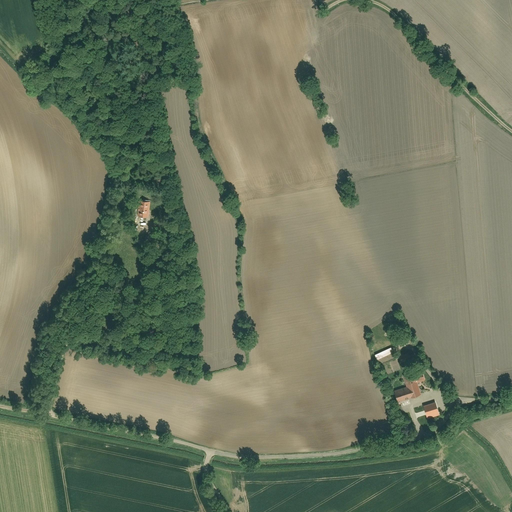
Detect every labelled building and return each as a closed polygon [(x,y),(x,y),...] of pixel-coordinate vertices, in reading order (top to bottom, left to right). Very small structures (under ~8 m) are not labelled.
[(148,217),(150,202),(139,201),(137,216),(148,217)] [(392,347),(375,354),(378,360),(395,352),(392,347)] [(409,353),(401,355),(404,361),(411,359),(409,353)] [(395,390),(398,401),(422,393),(418,382),(426,379),(423,371),(416,373),(415,371),(404,375),(408,386),(395,390)] [(436,399),(414,406),(419,420),(440,413),(436,399)]
